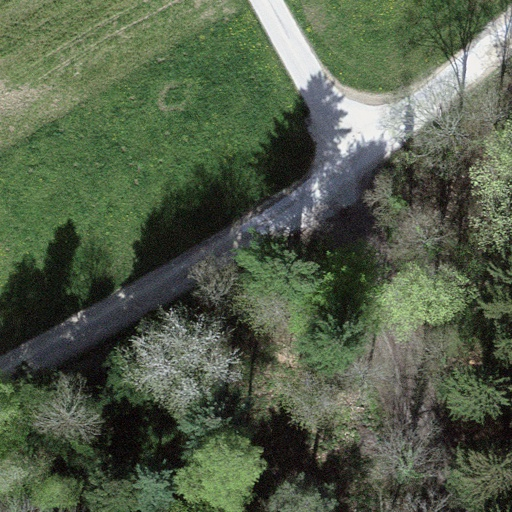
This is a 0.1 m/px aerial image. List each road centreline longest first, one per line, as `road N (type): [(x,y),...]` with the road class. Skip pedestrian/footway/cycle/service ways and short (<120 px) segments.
road 1 (unclassified): [(351,164),(0,386)]
road 2 (track): [(351,164),(445,511)]
road 3 (unclassified): [(511,29),(351,164)]
road 4 (unclassified): [(351,164),(262,0)]
